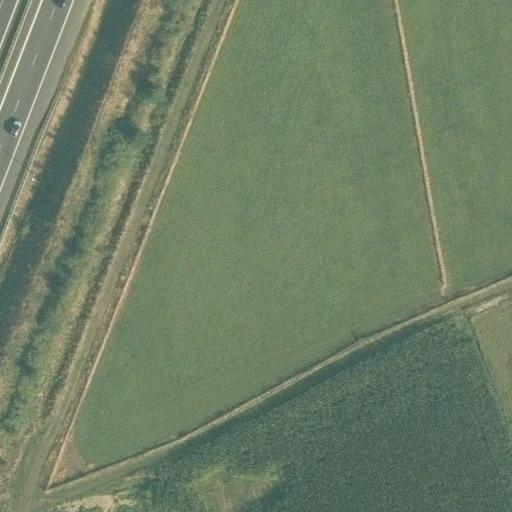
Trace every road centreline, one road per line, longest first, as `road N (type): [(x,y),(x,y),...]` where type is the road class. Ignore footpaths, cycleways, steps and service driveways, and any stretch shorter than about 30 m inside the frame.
road 1 (track): [(511,298),(189,454),(38,511)]
road 2 (motorway): [(0,152),(59,0)]
